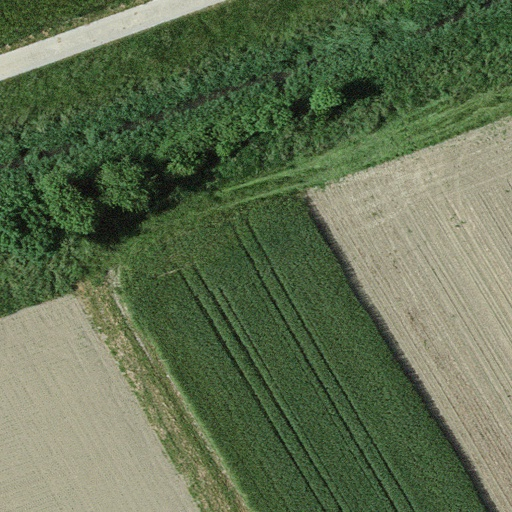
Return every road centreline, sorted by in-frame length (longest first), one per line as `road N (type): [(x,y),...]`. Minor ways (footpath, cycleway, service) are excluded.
road 1 (track): [(236,511),(99,283),(112,248),(511,106)]
road 2 (track): [(197,0),(0,70)]
